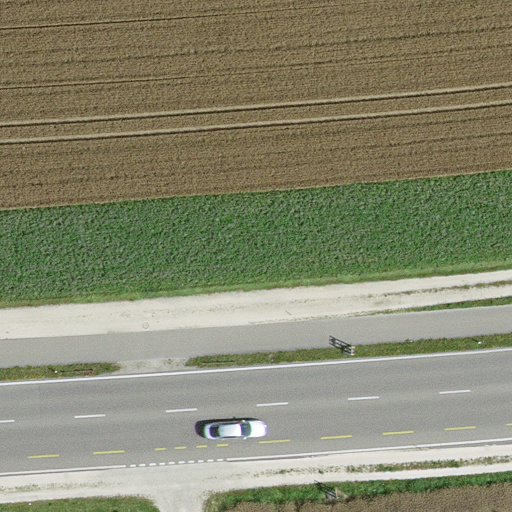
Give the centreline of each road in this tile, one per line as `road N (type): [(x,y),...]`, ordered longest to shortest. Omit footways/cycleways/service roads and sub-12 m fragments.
road 1 (track): [(0,323),(511,281)]
road 2 (primary): [(0,420),(511,387)]
road 3 (track): [(511,450),(178,476)]
road 4 (track): [(185,511),(145,314)]
road 5 (track): [(0,489),(178,476)]
